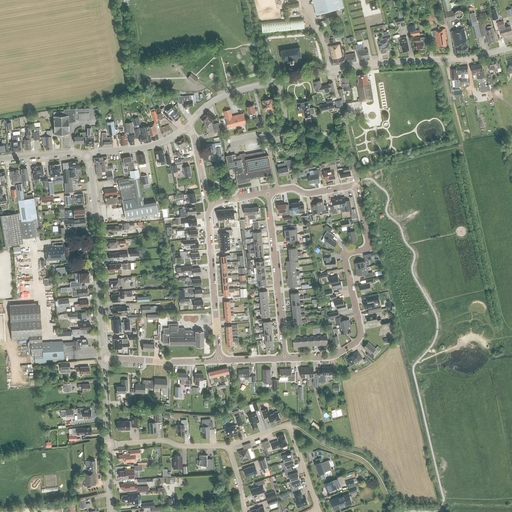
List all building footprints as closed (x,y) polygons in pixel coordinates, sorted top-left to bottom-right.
[(311,0),(316,15),(344,7),(341,0),(311,0)] [(441,0),(445,12),(452,11),(451,8),(457,7),(456,3),(454,4),(454,2),(450,3),(449,0),(441,0)] [(405,23),(404,17),(403,17),(401,8),(397,9),(398,11),(397,12),(398,19),(395,19),(397,25),(401,24),(401,26),(405,25),(404,23),(405,23)] [(452,11),(445,12),(447,21),(462,17),(463,14),(463,11),(460,9),(456,10),(452,11)] [(477,24),(477,21),(474,13),(469,14),(472,26),(473,26),(477,39),(482,37),(482,36),(487,35),(489,43),(495,42),(492,29),(486,30),(484,23),(477,24)] [(427,24),(433,22),(431,14),(425,16),(427,24)] [(304,29),(303,18),(261,22),(262,34),(304,29)] [(502,37),(507,36),(505,27),(502,28),(501,24),(499,25),(502,37)] [(415,30),(415,25),(407,26),(408,32),(410,32),(411,36),(420,35),(419,30),(415,30)] [(431,36),(434,36),(435,41),(436,41),(437,48),(446,46),(445,39),(447,39),(445,29),(444,29),(434,30),(434,31),(433,31),(431,31),(431,36)] [(468,52),(468,45),(467,45),(466,41),(466,42),(463,29),(451,32),(454,44),(453,44),(453,45),(453,46),(454,47),(455,46),(456,53),(468,52)] [(387,39),(391,38),(390,35),(389,35),(389,31),(382,33),(383,39),(382,39),(382,40),(379,41),(381,53),(386,52),(386,51),(390,50),(389,43),(388,44),(387,39)] [(401,46),(402,52),(409,50),(406,37),(398,39),(400,46),(401,46)] [(415,43),(416,49),(424,49),(424,45),(427,44),(426,37),(421,37),(421,38),(420,38),(420,37),(412,38),(413,43),(415,43)] [(345,63),(343,54),(342,55),(340,44),(335,45),(338,64),(345,63)] [(358,59),(369,57),(368,49),(364,50),(363,44),(355,45),(357,51),(357,52),(358,59)] [(331,65),(338,64),(335,45),(328,46),(330,55),(331,55),(332,59),(331,59),(331,65)] [(297,58),(301,57),(300,48),(281,51),(282,60),(287,60),(288,62),(290,61),(291,63),(295,62),(294,61),(297,60),(297,58)] [(344,54),(343,54),(345,63),(356,61),(355,56),(355,53),(344,55),(345,57),(344,57),(344,54)] [(487,62),(489,70),(493,69),(493,71),(494,71),(497,71),(497,69),(500,68),(499,63),(498,64),(497,60),(487,62)] [(482,64),(470,66),(472,74),(475,73),(477,80),(478,79),(480,92),(490,91),(489,89),(489,85),(486,86),(484,71),(483,71),(482,64)] [(457,75),(456,69),(451,69),(452,74),(451,74),(452,80),(454,80),(455,86),(452,87),(452,92),(455,91),(456,96),(462,95),(461,91),(460,91),(459,87),(459,88),(459,82),(458,75),(457,75)] [(199,79),(191,73),(187,79),(194,85),(199,79)] [(359,75),(357,76),(359,83),(357,83),(358,87),(359,99),(357,99),(358,102),(360,101),(372,99),(370,85),(369,85),(369,81),(367,81),(366,74),(359,75)] [(323,93),(335,91),(333,83),(328,84),(328,85),(321,86),(320,81),(313,82),(316,92),(322,91),(323,93)] [(179,97),(180,102),(182,102),(183,108),(193,106),(192,99),(189,100),(189,98),(184,99),(184,97),(179,97)] [(270,114),(275,113),(274,109),(275,109),(273,99),(262,101),(264,111),(270,110),(270,114)] [(309,108),(308,102),(296,103),(297,110),(298,113),(302,113),(302,116),(305,115),(306,123),(311,122),(310,114),(314,114),(314,108),(309,108)] [(333,102),(326,103),(320,105),(321,109),(328,107),(329,111),(334,109),(333,102)] [(175,121),(176,121),(177,120),(177,119),(181,116),(171,104),(165,109),(163,107),(161,110),(168,118),(170,116),(175,121)] [(249,115),(258,112),(257,109),(254,109),(253,105),(247,107),(249,115)] [(53,116),(54,135),(58,135),(58,136),(65,136),(65,134),(69,134),(68,123),(75,121),(75,120),(79,119),(79,121),(86,121),(89,120),(88,113),(90,113),(90,109),(85,109),(63,110),(63,111),(53,112),(53,116)] [(225,118),(232,116),(230,110),(223,111),(225,118)] [(211,123),(215,117),(209,111),(208,112),(201,120),(205,124),(205,123),(208,126),(211,122),(211,123)] [(243,126),(243,124),(246,123),(243,114),(236,115),(238,125),(241,125),(241,126),(243,126)] [(236,115),(232,116),(225,118),(228,128),(233,127),(234,129),(236,128),(235,126),(238,125),(236,115)] [(135,129),(134,129),(136,138),(139,138),(140,143),(151,141),(147,126),(139,128),(138,125),(140,124),(138,117),(132,119),(135,129)] [(113,121),(107,122),(109,136),(115,135),(113,121)] [(133,132),(132,122),(125,123),(126,133),(133,132)] [(152,141),(158,139),(157,134),(154,123),(147,124),(150,135),(151,135),(152,141)] [(164,127),(163,128),(162,127),(160,128),(162,135),(171,132),(168,125),(164,127)] [(85,137),(85,146),(94,146),(94,140),(94,138),(93,138),(93,135),(91,135),(91,132),(91,129),(86,129),(86,135),(87,135),(87,137),(85,137)] [(83,137),(86,137),(85,132),(80,133),(80,137),(73,137),(74,143),(83,143),(83,137)] [(102,133),(101,135),(101,141),(101,147),(113,146),(113,141),(112,141),(112,137),(106,137),(106,133),(102,133)] [(12,142),(10,142),(11,151),(20,150),(19,142),(21,142),(20,134),(12,136),(12,142)] [(120,145),(127,145),(127,139),(125,139),(125,134),(118,135),(119,140),(120,140),(120,145)] [(51,136),(42,137),(42,144),(45,144),(45,150),(52,149),(51,136)] [(183,138),(175,144),(179,149),(180,150),(183,148),(184,153),(186,152),(185,147),(188,145),(183,138)] [(209,155),(216,154),(214,144),(207,145),(209,155)] [(164,158),(162,150),(155,152),(156,158),(156,162),(159,161),(160,165),(171,163),(169,156),(165,157),(164,158)] [(226,156),(227,164),(228,170),(233,169),(234,174),(235,174),(237,185),(251,183),(250,179),(256,178),(255,177),(259,176),(259,177),(272,175),(271,167),(268,155),(266,155),(265,151),(235,156),(235,154),(226,156)] [(138,165),(145,163),(144,155),(137,156),(138,165)] [(107,162),(107,157),(93,158),(94,164),(96,164),(95,168),(96,175),(102,175),(101,172),(108,171),(108,170),(113,170),(112,166),(107,166),(107,162)] [(130,179),(139,177),(138,170),(134,170),(133,162),(133,160),(131,160),(130,157),(122,158),(123,163),(123,167),(128,166),(129,168),(130,179)] [(284,161),(285,167),(278,169),(280,176),(289,174),(288,169),(291,168),(291,169),(296,168),(294,159),(284,161)] [(81,175),(81,168),(79,168),(79,162),(77,161),(69,162),(69,163),(62,163),(63,170),(65,193),(73,192),(71,180),(78,179),(78,176),(81,175)] [(329,163),(330,165),(331,170),(323,171),(325,181),(335,179),(334,171),(337,170),(335,162),(329,163)] [(54,183),(63,182),(62,176),(60,176),(59,171),(60,171),(59,164),(54,165),(50,166),(50,168),(49,169),(50,177),(53,176),(54,183)] [(184,176),(191,175),(189,166),(182,167),(182,164),(171,166),(173,172),(183,170),(184,176)] [(350,171),(353,170),(352,165),(346,166),(346,169),(339,170),(341,178),(351,176),(350,171)] [(33,173),(32,174),(33,180),(34,179),(38,179),(40,179),(40,177),(43,176),(42,166),(32,168),(33,173)] [(27,186),(26,180),(29,180),(27,173),(27,168),(21,169),(21,174),(20,174),(22,186),(27,186)] [(18,203),(23,239),(39,236),(33,195),(23,196),(21,184),(20,177),(19,177),(19,175),(19,170),(18,171),(17,170),(16,170),(15,171),(14,171),(10,171),(11,182),(12,182),(12,185),(15,185),(16,189),(11,190),(12,198),(13,198),(13,204),(18,203)] [(318,176),(321,176),(320,170),(313,171),(314,175),(308,176),(309,184),(319,182),(318,176)] [(136,178),(118,181),(121,200),(122,200),(125,219),(157,214),(155,202),(143,204),(142,198),(139,178),(136,178)] [(116,194),(116,188),(104,190),(104,196),(105,205),(114,204),(114,203),(117,203),(117,195),(116,195),(116,194)] [(189,203),(196,201),(194,193),(188,194),(183,195),(184,198),(188,197),(189,203)] [(84,203),(83,194),(74,195),(74,197),(70,198),(70,196),(64,196),(65,205),(84,203)] [(350,210),(351,215),(355,214),(354,209),(351,209),(350,200),(345,201),(345,197),(339,198),(340,208),(341,208),(341,212),(350,210)] [(336,208),(340,208),(339,198),(333,199),(334,206),(330,207),(332,214),(337,213),(336,208)] [(317,202),(319,213),(320,215),(322,215),(323,214),(329,213),(328,207),(324,208),(323,201),(317,202)] [(299,203),(291,204),(292,210),(296,210),(296,214),(305,213),(304,205),(300,206),(299,203)] [(288,206),(286,206),(286,204),(277,205),(278,213),(286,212),(286,214),(283,215),(283,218),(284,221),(290,220),(288,206)] [(59,218),(64,218),(73,217),(84,216),(84,208),(77,209),(73,210),(66,210),(66,211),(64,211),(63,207),(58,207),(59,218)] [(187,210),(180,211),(180,217),(187,217),(187,214),(195,214),(195,207),(186,208),(187,210)] [(251,208),(252,219),(255,219),(255,214),(259,214),(258,207),(251,208)] [(252,219),(251,208),(244,208),(244,215),(249,215),(249,219),(252,219)] [(22,242),(18,213),(0,215),(0,217),(5,246),(2,247),(3,249),(8,249),(7,246),(23,243),(22,242)] [(114,231),(119,231),(121,231),(121,230),(126,229),(129,229),(128,223),(118,224),(118,225),(111,226),(107,226),(108,231),(113,231),(114,231)] [(297,234),(297,229),(296,225),(288,226),(288,230),(284,230),(285,235),(297,234)] [(333,249),(337,243),(331,239),(333,235),(327,231),(323,237),(327,240),(325,243),(327,245),(327,246),(327,247),(329,248),(330,248),(331,247),(333,249)] [(350,242),(357,241),(355,231),(348,233),(350,242)] [(297,234),(285,235),(285,241),(292,240),(292,244),(298,243),(297,234)] [(108,248),(117,248),(117,245),(119,245),(125,245),(125,241),(116,241),(116,240),(107,241),(108,248)] [(186,248),(198,248),(198,242),(190,242),(190,240),(183,240),(183,244),(186,244),(186,248)] [(64,247),(64,245),(55,246),(56,246),(54,246),(44,246),(45,253),(71,252),(73,251),(73,247),(64,247)] [(127,251),(125,252),(118,252),(115,252),(115,253),(109,254),(109,260),(115,260),(116,260),(117,260),(118,260),(119,260),(119,257),(127,257),(127,251)] [(186,251),(179,252),(180,256),(184,255),(184,258),(186,257),(191,257),(191,259),(199,259),(199,253),(186,254),(186,251)] [(71,258),(71,252),(45,253),(45,261),(60,260),(65,259),(65,258),(71,258)] [(355,264),(356,270),(367,267),(366,264),(369,263),(368,260),(372,260),(371,254),(364,255),(365,261),(355,264)] [(323,263),(324,266),(326,266),(326,267),(336,266),(335,260),(331,260),(331,255),(324,255),(324,261),(326,261),(326,263),(323,263)] [(298,260),(289,261),(286,261),(286,265),(285,265),(285,268),(295,267),(295,262),(298,262),(298,260)] [(121,264),(109,265),(109,272),(121,271),(121,269),(124,269),(124,270),(130,269),(130,263),(121,264)] [(66,274),(66,271),(75,270),(74,264),(65,265),(65,268),(56,269),(57,275),(66,274)] [(188,275),(192,275),(200,274),(200,268),(192,269),(192,266),(175,268),(176,273),(187,272),(188,275)] [(376,271),(368,273),(367,267),(356,270),(358,276),(365,274),(365,278),(377,276),(376,271)] [(81,283),(83,282),(89,282),(88,273),(78,273),(74,274),(75,281),(69,282),(70,287),(76,287),(79,286),(81,286),(81,283)] [(299,273),(287,274),(288,278),(286,278),(286,281),(297,280),(296,276),(299,275),(299,273)] [(110,282),(111,285),(110,285),(110,287),(111,287),(111,288),(115,288),(115,289),(119,288),(118,285),(123,285),(123,282),(132,282),(131,277),(118,278),(118,281),(114,281),(114,282),(110,282)] [(361,293),(371,291),(370,283),(374,282),(373,279),(366,280),(367,284),(360,285),(361,293)] [(79,289),(79,286),(76,287),(70,287),(69,287),(67,288),(67,292),(71,291),(72,297),(78,296),(87,295),(86,289),(79,289)] [(232,288),(229,289),(223,290),(223,296),(229,296),(229,292),(234,292),(234,288),(232,288)] [(185,298),(184,290),(176,291),(177,298),(185,298)] [(112,302),(116,302),(120,302),(119,298),(124,298),(123,291),(119,292),(119,294),(115,294),(115,295),(111,295),(112,297),(111,298),(112,302)] [(366,297),(367,301),(363,302),(365,309),(375,307),(374,303),(379,301),(378,295),(366,297)] [(69,306),(68,299),(55,300),(56,306),(59,306),(59,307),(69,306)] [(80,304),(74,304),(74,307),(75,310),(80,310),(80,307),(88,306),(88,300),(79,301),(80,304)] [(46,362),(46,360),(63,359),(63,346),(73,346),(73,342),(63,343),(63,341),(42,342),(39,304),(9,306),(11,340),(29,339),(29,343),(32,357),(34,357),(35,363),(46,362)] [(377,319),(376,315),(367,317),(368,323),(375,322),(381,321),(380,318),(377,319)] [(139,327),(147,327),(146,316),(138,316),(139,327)] [(337,325),(339,325),(340,328),(350,326),(349,320),(343,321),(342,317),(335,318),(337,325)] [(121,332),(121,330),(130,330),(129,320),(123,320),(123,322),(120,322),(120,319),(112,320),(113,332),(121,332)] [(162,343),(169,343),(169,345),(195,345),(195,347),(203,347),(203,331),(192,331),(192,330),(184,330),(184,328),(178,328),(178,324),(168,324),(168,328),(163,328),(163,334),(162,334),(162,343)] [(232,333),(232,332),(232,329),(237,328),(237,325),(231,325),(231,326),(226,326),(226,333),(232,333)] [(350,326),(340,328),(341,334),(352,332),(350,326)] [(233,339),(232,335),(238,335),(237,332),(232,332),(232,333),(226,333),(227,340),(233,339)] [(233,339),(227,340),(227,346),(233,346),(233,342),(238,341),(238,338),(233,339)] [(80,347),(88,347),(88,342),(85,342),(85,339),(82,340),(79,340),(77,340),(77,341),(73,341),(73,342),(73,346),(73,350),(80,350),(80,347)] [(114,349),(122,349),(122,347),(129,347),(129,343),(128,343),(127,339),(121,339),(113,339),(114,349)] [(151,342),(150,344),(142,344),(142,350),(154,351),(154,342),(151,342)] [(366,355),(371,360),(374,357),(371,354),(375,349),(368,342),(363,348),(368,353),(366,355)] [(346,360),(350,366),(354,364),(363,359),(358,351),(351,356),(352,356),(346,360)] [(31,359),(23,359),(23,362),(20,362),(20,360),(14,360),(14,368),(31,367),(31,359)] [(70,373),(69,363),(60,363),(60,373),(70,373)] [(317,370),(317,378),(317,383),(326,382),(326,375),(333,375),(333,367),(322,367),(322,370),(317,370)] [(222,375),(223,375),(226,374),(227,380),(230,379),(229,373),(228,373),(227,368),(221,370),(222,375)] [(287,381),(294,381),(295,381),(295,374),(291,374),(291,368),(280,369),(280,377),(287,377),(287,381)] [(313,368),(307,368),(307,378),(313,378),(313,382),(312,382),(314,388),(317,387),(317,381),(317,373),(313,374),(313,368)] [(251,376),(249,376),(249,369),(240,369),(240,370),(238,370),(238,377),(246,377),(246,380),(249,380),(249,382),(251,382),(251,376)] [(275,390),(277,390),(277,379),(272,379),(272,380),(271,380),(270,369),(262,369),(263,382),(269,382),(269,385),(272,385),(272,391),(275,390)] [(222,375),(221,370),(214,371),(216,377),(220,376),(221,381),(224,380),(223,375),(222,375)] [(216,377),(214,371),(208,373),(209,378),(213,377),(214,383),(217,382),(216,377)] [(189,385),(189,383),(189,378),(186,377),(186,373),(177,373),(177,379),(181,379),(181,385),(189,385)] [(152,380),(142,379),(142,383),(132,383),(132,392),(148,393),(148,387),(166,388),(166,378),(153,378),(152,380)] [(116,393),(125,393),(125,390),(128,390),(127,379),(121,380),(122,387),(116,387),(116,393)] [(71,392),(70,383),(63,384),(64,392),(71,392)] [(251,412),(259,409),(257,402),(249,405),(251,412)] [(77,414),(82,414),(82,416),(90,416),(90,409),(86,410),(86,408),(77,408),(77,414)] [(61,415),(61,418),(74,416),(73,409),(58,411),(59,415),(61,415)] [(276,421),(280,420),(280,419),(283,417),(280,412),(278,413),(277,411),(272,413),(271,412),(269,413),(267,409),(261,411),(264,419),(268,417),(270,423),(276,421)] [(256,423),(259,422),(256,413),(247,416),(250,425),(251,425),(252,429),(258,427),(256,423)] [(243,425),(240,415),(235,416),(238,426),(243,425)] [(129,430),(129,426),(132,425),(132,427),(137,426),(137,417),(131,418),(131,421),(129,421),(117,422),(117,425),(117,426),(117,428),(118,429),(118,430),(125,429),(125,430),(129,430)] [(212,422),(210,422),(210,419),(204,420),(205,427),(201,427),(201,428),(200,428),(200,432),(202,431),(202,438),(209,437),(209,430),(213,430),(212,422)] [(181,420),(181,425),(176,425),(177,435),(184,435),(184,426),(187,426),(186,420),(181,420)] [(321,427),(313,421),(311,424),(319,430),(321,427)] [(231,436),(234,435),(234,434),(238,433),(235,425),(224,429),(227,436),(231,435),(231,436)] [(284,435),(277,437),(278,441),(274,442),(270,443),(272,450),(280,447),(280,448),(287,445),(284,435)] [(248,449),(252,448),(250,443),(243,445),(244,450),(238,452),(241,462),(251,459),(248,449)] [(135,462),(135,458),(135,454),(139,454),(139,450),(132,450),(130,451),(130,454),(122,454),(122,455),(118,456),(118,460),(124,460),(124,462),(135,462)] [(283,457),(285,461),(293,459),(291,453),(286,454),(285,451),(279,453),(280,458),(283,457)] [(180,455),(179,455),(178,455),(176,455),(175,455),(174,455),(174,457),(173,457),(173,469),(182,469),(182,458),(180,458),(180,455)] [(213,459),(207,459),(207,456),(207,455),(199,455),(199,456),(200,456),(200,460),(197,460),(197,466),(207,465),(207,468),(213,468),(213,459)] [(315,464),(319,475),(320,475),(322,479),(325,478),(323,472),(333,469),(331,470),(328,461),(330,460),(323,462),(321,458),(315,460),(316,463),(315,464)] [(267,468),(264,459),(258,461),(261,470),(267,468)] [(295,465),(293,459),(285,461),(281,463),(283,467),(285,472),(292,470),(291,467),(295,465)] [(85,467),(89,466),(89,470),(91,470),(91,472),(83,473),(83,486),(95,486),(95,485),(96,485),(96,472),(95,472),(95,470),(95,460),(89,461),(85,461),(85,467)] [(246,477),(257,473),(255,465),(244,469),(246,477)] [(119,472),(120,479),(134,478),(133,469),(124,470),(124,471),(119,472)] [(293,473),(292,470),(285,472),(286,477),(291,477),(291,481),(299,478),(298,472),(293,473)] [(299,478),(291,481),(289,481),(289,482),(291,486),(290,486),(292,491),(298,489),(297,486),(302,484),(299,478)] [(334,489),(340,487),(343,486),(340,478),(324,484),(327,491),(334,489)] [(345,482),(347,488),(350,487),(351,488),(359,486),(358,482),(354,483),(353,479),(345,482)] [(257,495),(265,492),(263,485),(265,484),(264,480),(255,483),(256,486),(254,487),(254,488),(250,489),(252,495),(257,494),(257,495)] [(148,488),(145,488),(137,488),(137,486),(134,486),(134,483),(123,483),(123,484),(120,484),(121,489),(123,489),(123,491),(137,490),(137,492),(148,491),(148,488)] [(276,496),(275,491),(265,494),(267,499),(276,496)] [(297,508),(308,504),(305,497),(303,498),(301,491),(293,493),(296,501),(295,501),(297,508)] [(137,493),(127,494),(127,495),(121,496),(122,502),(128,502),(132,502),(132,505),(141,505),(140,494),(137,494),(137,493)] [(330,500),(334,510),(352,504),(349,494),(330,500)] [(279,502),(277,497),(267,501),(269,506),(279,502)] [(86,508),(85,499),(78,500),(79,509),(86,508)] [(75,511),(74,502),(66,503),(67,511),(75,511)]
